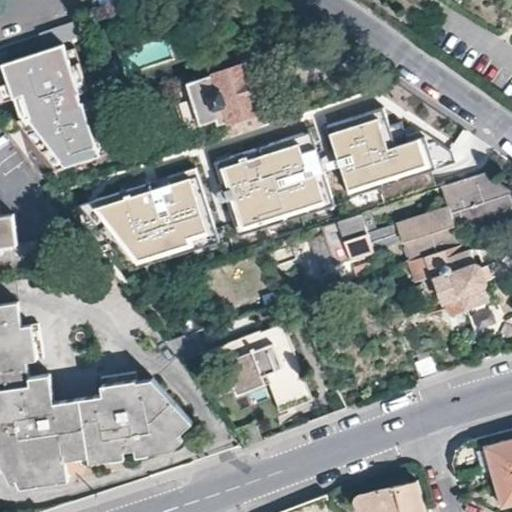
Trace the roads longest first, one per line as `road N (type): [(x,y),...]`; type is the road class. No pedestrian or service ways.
road 1 (residential): [(0,17),(62,0),(320,0),(511,133)]
road 2 (tertiary): [(172,511),(511,393)]
